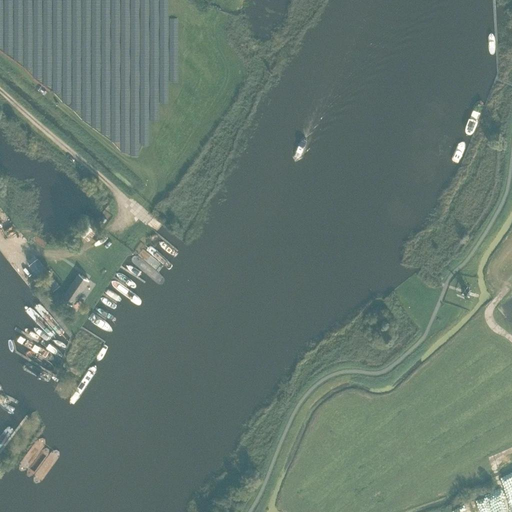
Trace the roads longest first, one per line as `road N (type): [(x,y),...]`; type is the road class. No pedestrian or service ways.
road 1 (track): [(154,229),(0,91)]
road 2 (track): [(130,205),(109,232),(53,259),(1,234)]
